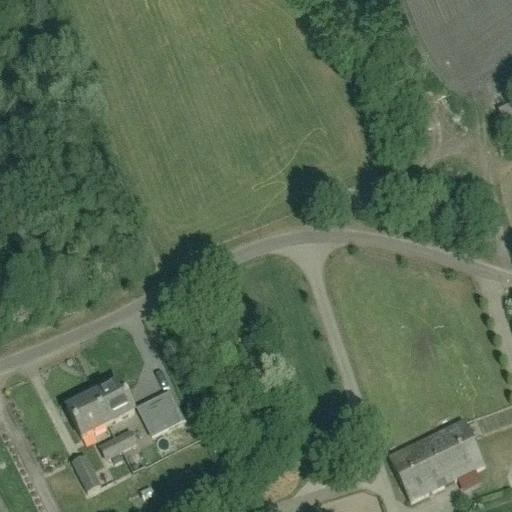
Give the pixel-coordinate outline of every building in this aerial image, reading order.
[(511,142),(511,106),(498,114),(511,142)] [(92,399),(107,429),(133,416),(118,385),(117,385),(117,386),(92,399)] [(81,442),(107,429),(92,399),(66,411),(65,411),(81,442)] [(152,405),(137,413),(151,441),(166,433),(152,405)] [(409,507),(484,470),(462,425),(387,461),(409,507)] [(121,457),(137,449),(130,435),(114,443),(121,457)] [(105,465),(121,457),(114,443),(98,452),(105,465)] [(86,498),(100,490),(84,459),(70,467),(86,498)]
